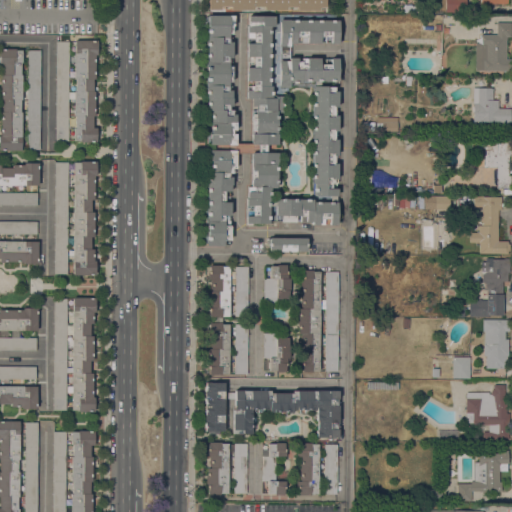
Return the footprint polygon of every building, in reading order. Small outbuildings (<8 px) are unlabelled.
[(324,0),(324,7),(318,7),(318,11),(295,10),(295,7),(286,7),(286,10),(263,10),(263,7),(253,7),(253,10),(229,10),(229,7),(220,7),(220,10),(208,10),(208,0),(324,0)] [(465,0),(465,12),(445,12),(445,0),(465,0)] [(209,144),(209,133),(210,133),(210,110),(207,110),(207,15),(233,15),(233,26),(232,26),(231,98),(232,98),(232,114),(235,114),(235,143),(235,144),(220,144),(209,144)] [(251,144),(251,143),(251,98),(246,98),(247,26),(247,16),(274,16),(274,26),(270,26),(269,86),(271,86),(271,98),(275,98),(275,96),(283,96),(283,112),(276,112),(276,134),(277,134),(277,145),(272,145),(251,144)] [(338,20),(338,43),(330,43),(330,41),(320,41),(320,43),(306,43),(306,41),(296,41),(296,43),(289,43),(289,46),(278,46),(279,19),(338,20)] [(475,43),(480,43),(480,35),(496,35),(496,22),(511,23),(511,37),(506,37),(506,60),(510,60),(510,71),(475,70),(475,43)] [(97,41),(97,55),(96,55),(95,60),(94,60),(94,72),(95,72),(95,79),(93,79),(93,91),(94,91),(94,97),(95,97),(95,108),(94,108),(94,116),(92,116),(92,128),(96,128),(96,142),(80,142),(80,140),(73,140),(74,128),(75,128),(75,116),(73,116),(74,91),(75,91),(75,79),(74,79),(74,40),(97,41)] [(68,41),(67,141),(55,141),(56,41),(68,41)] [(22,62),(20,62),(20,75),(22,75),(21,99),(20,99),(20,112),(21,112),(21,150),(0,150),(0,136),(1,112),(2,112),(2,100),(1,99),(1,75),(3,75),(3,63),(0,63),(0,48),(15,48),(15,50),(22,50),(22,62)] [(39,149),(27,149),(27,50),(40,50),(39,149)] [(313,196),(314,183),(312,183),(313,86),(314,86),(314,81),(301,81),(301,83),(289,83),(289,87),(278,87),(278,60),(289,61),(289,57),(338,58),(338,81),(320,81),(320,86),(337,86),(337,196),(336,196),(330,196),(313,196)] [(492,88),(492,100),(498,100),(498,108),(510,108),(510,124),(495,124),(495,122),(479,122),(479,124),(472,124),(473,87),(492,88)] [(374,122),(374,131),(362,130),(362,121),(374,122)] [(397,122),(397,133),(381,132),(381,122),(397,122)] [(496,167),(483,167),(483,149),(476,149),(476,139),(511,140),(511,155),(508,155),(508,175),(510,175),(510,188),(495,188),(496,167)] [(234,173),(231,173),(229,245),(223,245),(223,246),(206,245),(208,185),(206,184),(207,172),(210,172),(210,161),(209,161),(209,150),(220,150),(235,150),(235,154),(234,173)] [(277,153),(277,163),(276,163),(276,188),(270,188),(269,200),(273,200),(273,206),(269,206),(268,224),(245,223),(246,198),(246,192),(250,192),(251,154),(251,152),(271,153),(277,153)] [(80,162),(80,161),(95,161),(95,175),(94,175),(94,181),(93,181),(93,199),(91,199),(91,211),(93,212),(93,218),(94,218),(94,231),(93,231),(93,236),(90,236),(90,249),(94,249),(94,255),(93,255),(93,260),(95,260),(94,275),(72,275),(73,162),(80,162)] [(0,167),(12,168),(12,164),(24,164),(24,162),(38,163),(38,185),(0,185),(0,167)] [(66,274),(54,274),(55,162),(67,162),(66,274)] [(0,192),(37,192),(36,205),(0,204),(0,192)] [(449,209),(409,208),(410,196),(423,196),(449,196),(449,209)] [(500,197),(500,210),(498,210),(497,241),(507,241),(507,243),(509,243),(509,254),(478,253),(478,242),(469,242),(469,232),(478,232),(478,225),(480,225),(480,219),(481,219),(482,207),(472,206),(472,196),(500,197)] [(337,202),(336,225),(312,225),(312,222),(276,222),(276,215),(275,215),(275,198),(312,199),(312,202),(330,202),(336,202),(337,202)] [(0,221),(36,221),(36,234),(0,233),(0,221)] [(306,238),(308,238),(308,244),(306,244),(306,251),(268,251),(268,237),(306,238)] [(0,240),(37,241),(37,264),(23,263),(23,262),(18,262),(18,261),(5,261),(5,263),(0,262),(0,240)] [(468,316),(469,299),(484,300),(485,283),(481,281),(481,274),(480,271),(480,261),(485,261),(485,258),(509,258),(509,272),(507,272),(507,281),(502,281),(502,315),(488,315),(488,316),(468,316)] [(269,278),(269,266),(276,266),(276,264),(286,264),(286,266),(288,266),(288,278),(290,278),(290,290),(288,290),(288,299),(276,299),(276,303),(263,303),(263,278),(269,278)] [(221,373),(221,375),(208,375),(208,367),(207,366),(207,348),(208,348),(209,310),(208,310),(208,291),(211,291),(211,278),(208,278),(208,274),(209,274),(209,265),(222,265),(222,266),(229,266),(229,279),(234,279),(234,266),(248,266),(247,317),(234,316),(234,291),(229,291),(228,316),(221,316),(221,324),(228,324),(228,374),(221,373)] [(300,371),(301,333),(298,333),(298,308),(301,308),(302,278),(303,278),(303,270),(312,270),(312,271),(319,271),(319,296),(325,296),(325,271),(338,271),(337,371),(324,371),(324,314),(319,314),(318,371),(311,371),(311,372),(302,372),(302,371),(300,371)] [(72,297),(95,297),(95,312),(92,312),(92,317),(93,317),(93,323),(89,323),(89,335),(92,335),(92,342),(93,342),(93,353),(92,353),(92,360),(89,360),(89,373),(93,373),(93,379),(92,379),(92,397),(94,397),(94,411),(78,411),(78,410),(71,410),(71,393),(66,392),(66,386),(71,386),(72,335),(66,335),(65,410),(52,410),(53,298),(66,298),(66,325),(72,325),(72,297)] [(373,312),(361,312),(362,300),(373,300),(373,312)] [(464,307),(463,317),(447,316),(447,306),(464,307)] [(0,349),(0,309),(22,310),(22,308),(37,308),(36,330),(28,330),(28,337),(36,337),(35,350),(0,349)] [(485,355),(483,355),(483,331),(482,331),(482,318),(509,319),(509,332),(504,331),(504,339),(508,339),(507,356),(506,356),(506,368),(485,368),(485,355)] [(234,324),(247,324),(246,374),(234,374),(234,324)] [(263,358),(263,333),(281,333),(281,337),(288,337),(288,349),(289,349),(289,360),(287,360),(287,371),(276,371),(276,370),(263,370),(263,360),(269,360),(269,358),(263,358)] [(452,357),(469,357),(469,378),(451,378),(452,357)] [(0,366),(35,366),(35,379),(0,378),(0,366)] [(204,431),(205,382),(223,382),(223,392),(234,392),(234,390),(270,390),(270,393),(292,393),(292,390),(338,391),(338,437),(316,437),(316,430),(317,430),(317,420),(315,420),(316,410),(292,410),(292,412),(269,412),(269,409),(251,409),(251,434),(232,434),(232,409),(234,409),(234,398),(223,398),(223,431),(219,431),(219,433),(208,433),(208,431),(204,431)] [(488,392),(488,394),(490,394),(490,392),(490,391),(491,390),(492,389),(493,389),(493,384),(503,384),(504,394),(505,394),(505,413),(508,413),(508,439),(482,439),(482,431),(488,431),(488,426),(488,424),(472,424),(472,423),(465,423),(465,398),(465,392),(488,392)] [(0,385),(36,386),(36,409),(21,408),(21,407),(17,407),(10,407),(10,404),(0,403),(0,385)] [(0,511),(0,421),(19,421),(18,459),(17,459),(17,471),(18,471),(18,496),(16,496),(16,509),(18,509),(18,511),(0,511)] [(24,511),(24,422),(37,422),(36,511),(24,511)] [(70,511),(70,493),(72,493),(72,481),(70,481),(70,456),(72,456),(72,444),(71,444),(71,431),(77,431),(77,430),(94,430),(93,445),(91,445),(91,456),(91,463),(92,463),(92,475),(91,475),(91,481),(90,481),(90,494),(92,494),(92,499),(91,499),(91,511),(70,511)] [(52,511),(53,431),(65,431),(65,511),(52,511)] [(208,442),(220,442),(220,443),(227,443),(227,444),(233,444),(233,443),(246,443),(246,493),(233,493),(233,451),(227,451),(227,493),(220,493),(220,494),(208,494),(208,487),(206,487),(206,468),(210,468),(210,455),(206,455),(206,450),(208,450),(208,442)] [(261,481),(262,449),(267,449),(267,443),(274,443),(274,442),(284,442),(284,444),(286,444),(286,456),(274,456),(274,471),(285,471),(285,495),(274,495),(274,493),(267,493),(267,481),(261,481)] [(310,494),(310,495),(298,495),(298,487),(296,487),(296,481),(300,481),(300,456),(297,456),(297,449),(298,449),(298,443),(311,443),(310,444),(318,444),(317,494),(310,494)] [(324,444),(336,444),(336,494),(323,494),(324,444)] [(500,482),(500,491),(471,491),(471,500),(456,500),(456,483),(470,483),(470,481),(473,481),(473,462),(478,462),(478,453),(499,453),(499,451),(500,451),(500,450),(507,450),(507,463),(506,463),(506,471),(498,471),(498,482),(500,482)] [(441,489),(441,498),(425,498),(425,489),(441,489)]
